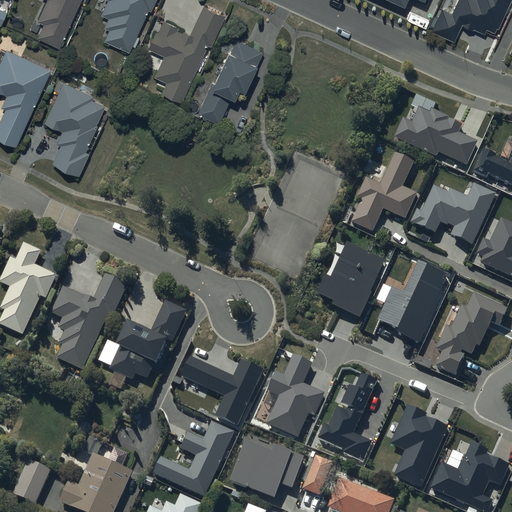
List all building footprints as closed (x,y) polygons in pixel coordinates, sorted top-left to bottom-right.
[(44,24),(38,38),(60,48),(82,0),(47,0),(38,22),(44,24)] [(111,29),(106,41),(129,51),(148,9),(151,11),(156,0),(109,0),(103,14),(110,18),(106,27),(111,29)] [(511,0),(459,0),(453,15),(442,10),(432,31),(456,41),(463,26),(485,36),(487,30),(496,34),(511,0)] [(166,83),(161,93),(182,103),(209,46),(212,47),(227,15),(202,4),(189,34),(183,31),(182,34),(176,31),(178,28),(163,21),(158,32),(156,31),(148,48),(164,55),(154,77),(166,83)] [(212,83),(198,114),(219,123),(230,98),(235,100),(239,91),(245,93),(264,51),(236,39),(230,52),(228,52),(214,84),(212,83)] [(2,108),(6,110),(0,122),(0,138),(17,146),(52,70),(7,49),(0,63),(0,92),(7,96),(2,108)] [(64,82),(45,123),(63,131),(57,144),(61,146),(53,163),(79,175),(89,154),(85,152),(97,126),(96,125),(105,106),(93,100),(94,96),(64,82)] [(430,111),(419,106),(412,121),(403,117),(394,136),(436,155),(439,151),(467,164),(478,140),(459,131),(463,122),(431,107),(430,111)] [(511,151),(508,159),(484,148),(474,170),(487,176),(488,172),(511,183),(511,151)] [(415,161),(394,152),(380,183),(366,176),(357,195),(363,198),(352,221),(373,230),(383,208),(406,218),(417,192),(403,186),(415,161)] [(467,195),(450,187),(448,191),(434,185),(422,211),(417,208),(411,221),(435,232),(441,221),(454,227),(450,234),(472,244),(496,192),(473,182),(467,195)] [(511,221),(501,217),(490,241),(484,238),(477,252),(484,255),(481,262),(511,276),(511,221)] [(387,259),(347,241),(331,276),(325,274),(317,292),(333,299),(331,304),(360,317),(387,259)] [(6,313),(0,325),(0,327),(23,338),(42,300),(47,301),(58,278),(36,268),(42,255),(24,246),(17,263),(11,260),(0,284),(0,285),(11,290),(1,312),(6,313)] [(447,273),(418,260),(404,292),(394,288),(379,321),(399,330),(397,334),(419,344),(443,292),(440,290),(447,273)] [(64,290),(52,316),(64,321),(59,331),(65,334),(60,346),(64,348),(57,361),(83,373),(110,316),(114,318),(129,288),(106,278),(93,303),(64,290)] [(509,307),(473,291),(466,306),(462,305),(451,328),(446,325),(437,346),(443,349),(436,365),(456,374),(466,351),(473,354),(476,345),(480,347),(492,322),(500,325),(509,307)] [(109,343),(99,363),(112,369),(110,373),(133,383),(136,377),(148,383),(155,369),(158,371),(169,346),(165,344),(166,341),(173,345),(188,314),(166,304),(151,338),(128,328),(119,348),(109,343)] [(312,363),(292,355),(284,374),(276,370),(267,389),(278,395),(266,423),(298,437),(309,413),(314,416),(324,392),(303,383),(312,363)] [(263,369),(241,359),(233,375),(190,356),(181,376),(224,395),(215,416),(237,426),(263,369)] [(378,379),(361,372),(355,385),(349,382),(340,403),(347,406),(345,408),(337,405),(328,425),(324,423),(317,438),(343,450),(342,454),(364,463),(374,440),(355,432),(378,379)] [(428,413),(407,404),(390,443),(405,449),(394,475),(421,487),(448,425),(426,416),(428,413)] [(235,430),(211,420),(203,438),(188,431),(181,447),(197,454),(190,469),(161,456),(153,473),(205,496),(235,430)] [(488,449),(471,441),(459,469),(442,462),(431,487),(486,511),(492,499),(484,495),(490,481),(500,485),(510,464),(486,453),(488,449)] [(245,447),(230,485),(274,503),(280,488),(292,493),(304,463),(302,462),(303,461),(277,450),(276,452),(275,452),(272,458),(260,453),(261,452),(248,446),(247,448),(245,447)] [(394,459),(386,456),(378,476),(386,480),(394,459)] [(70,484),(60,505),(75,511),(116,511),(134,475),(94,458),(80,489),(70,484)] [(333,465),(316,459),(303,492),(320,499),(333,465)] [(29,463),(13,497),(36,507),(51,473),(29,463)] [(339,481),(328,510),(333,511),(391,511),(395,503),(355,487),(358,481),(350,477),(347,485),(339,481)] [(198,511),(203,503),(180,492),(175,503),(166,499),(161,510),(150,505),(146,511),(198,511)]
